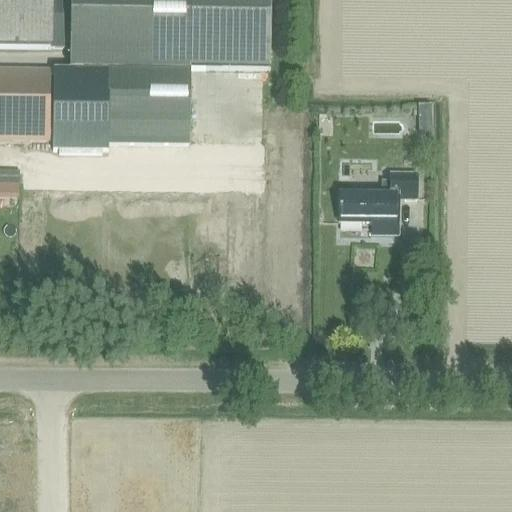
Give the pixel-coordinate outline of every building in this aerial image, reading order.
[(189,148),(189,69),(190,0),(0,0),(0,51),(70,52),(69,73),(49,73),(0,73),(0,142),(50,143),(49,153),(106,154),(106,147),(189,148)] [(270,0),(190,0),(189,69),(270,70),(270,0)] [(319,132),(318,145),(335,146),(335,132),(319,132)] [(318,185),(330,184),(328,153),(316,154),(318,185)] [(0,187),(18,187),(19,174),(0,173),(0,187)] [(380,195),(338,195),(337,225),(397,226),(397,203),(415,203),(416,177),(389,177),(389,184),(381,184),(380,195)]
